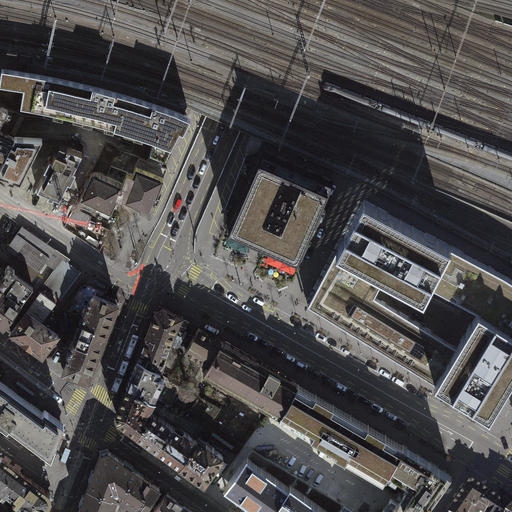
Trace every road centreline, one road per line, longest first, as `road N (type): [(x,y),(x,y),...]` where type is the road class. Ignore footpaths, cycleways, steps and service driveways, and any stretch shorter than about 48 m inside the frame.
road 1 (tertiary): [(155,268),(481,450)]
road 2 (tertiary): [(155,268),(277,0)]
road 3 (tertiary): [(147,283),(120,279),(0,198)]
road 4 (tertiary): [(219,511),(94,422)]
road 5 (tertiary): [(94,422),(147,283)]
